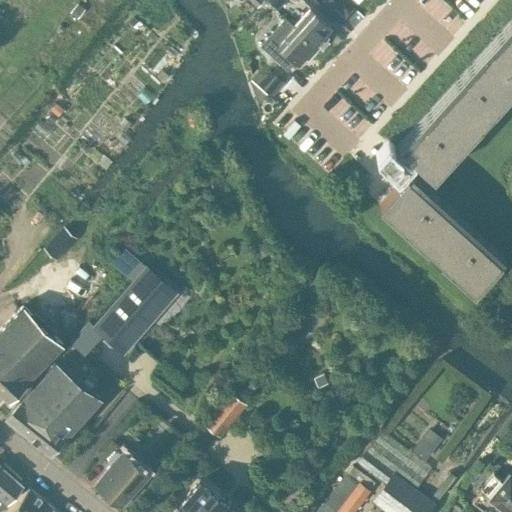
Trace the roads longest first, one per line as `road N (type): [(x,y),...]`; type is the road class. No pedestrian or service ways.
road 1 (residential): [(349,146),(304,109),(399,0)]
road 2 (unclassified): [(94,511),(0,433)]
